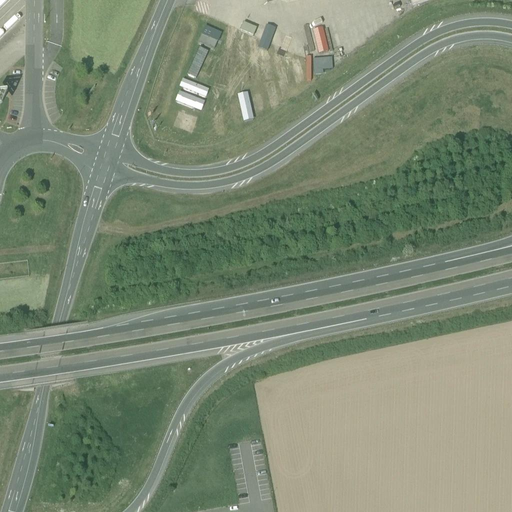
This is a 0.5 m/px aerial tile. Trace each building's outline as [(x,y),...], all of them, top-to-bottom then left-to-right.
[(199,43),(215,50),(223,34),(206,26),(199,43)] [(229,35),(225,55),(234,57),(238,37),(229,35)] [(255,43),(257,61),(268,59),(266,42),(255,43)] [(197,48),(193,58),(214,67),(218,58),(197,48)] [(210,101),(220,104),(233,60),(225,57),(219,77),(216,77),(210,101)] [(297,68),(286,69),(288,91),(299,89),(297,77),(306,76),(307,81),(314,80),(311,58),(296,60),(297,68)] [(333,58),(314,59),(315,75),(325,75),(325,70),(334,70),(333,58)] [(246,61),(235,62),(236,83),(246,83),(246,61)] [(210,82),(213,74),(188,64),(185,72),(210,82)] [(275,74),(276,95),(286,95),(285,73),(275,74)] [(264,107),(275,104),(271,81),(261,83),(262,89),(250,91),(254,111),(264,109),(264,107)] [(185,84),(182,93),(207,100),(210,91),(185,84)] [(182,96),(179,104),(198,112),(201,104),(182,96)] [(238,106),(223,107),(224,130),(240,129),(240,122),(250,121),(249,100),(237,101),(238,106)] [(180,130),(195,135),(202,117),(180,109),(176,118),(188,122),(185,129),(181,127),(180,130)] [(210,114),(209,136),(219,137),(219,114),(210,114)]
